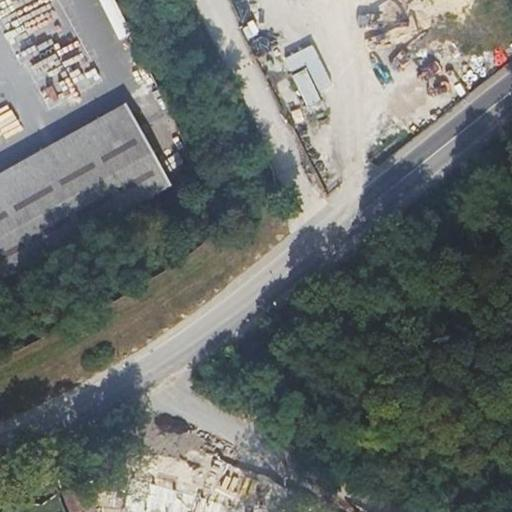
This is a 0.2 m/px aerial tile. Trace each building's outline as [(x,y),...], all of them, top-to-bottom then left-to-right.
[(307,108),(320,102),(305,68),(292,74),(307,108)] [(125,81),(143,113),(160,144),(181,132),(147,70),(125,81)] [(409,96),(424,117),(450,97),(435,77),(409,96)] [(0,168),(0,276),(172,179),(127,98),(0,168)] [(411,131),(421,124),(405,100),(395,107),(411,131)] [(98,481),(100,470),(82,466),(79,477),(98,481)] [(226,511),(230,500),(126,476),(120,502),(93,495),(95,508),(108,511),(226,511)] [(65,511),(86,511),(89,511),(80,485),(59,492),(65,511)]
